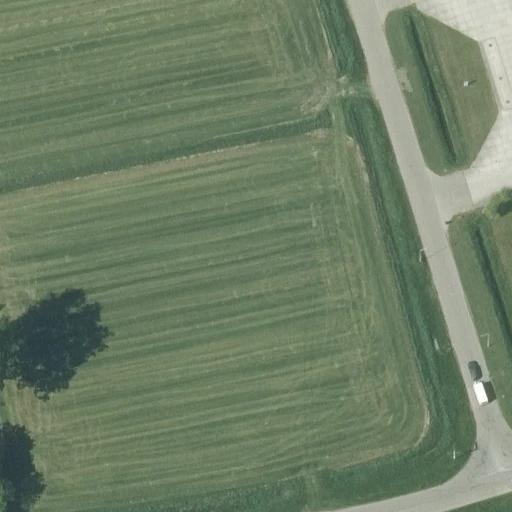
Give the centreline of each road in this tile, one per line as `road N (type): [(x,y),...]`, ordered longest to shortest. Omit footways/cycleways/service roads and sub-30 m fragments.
road 1 (tertiary): [(506,480),(360,0)]
road 2 (tertiary): [(388,511),(506,480)]
